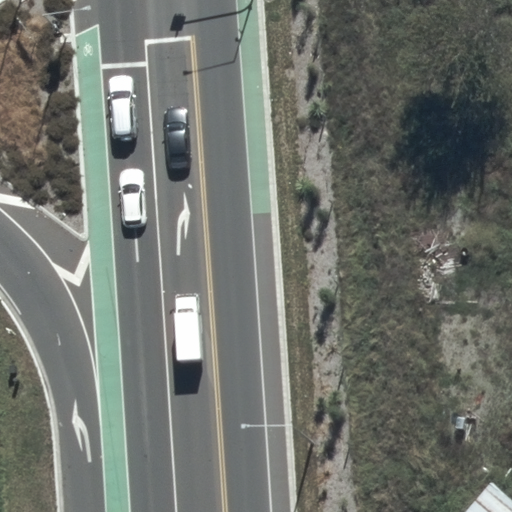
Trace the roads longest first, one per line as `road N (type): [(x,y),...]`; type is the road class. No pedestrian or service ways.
road 1 (secondary): [(171,511),(138,0)]
road 2 (tertiary): [(87,511),(61,337),(40,291),(0,247)]
